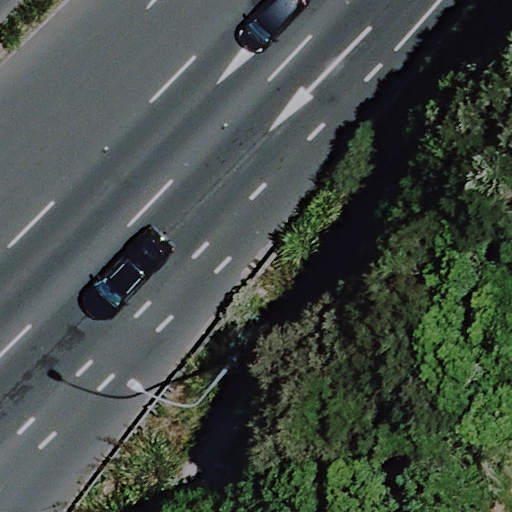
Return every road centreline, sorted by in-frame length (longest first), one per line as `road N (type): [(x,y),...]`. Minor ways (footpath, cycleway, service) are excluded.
road 1 (primary): [(302,0),(101,193)]
road 2 (primary): [(101,193),(0,385)]
road 3 (primary): [(101,193),(0,293)]
